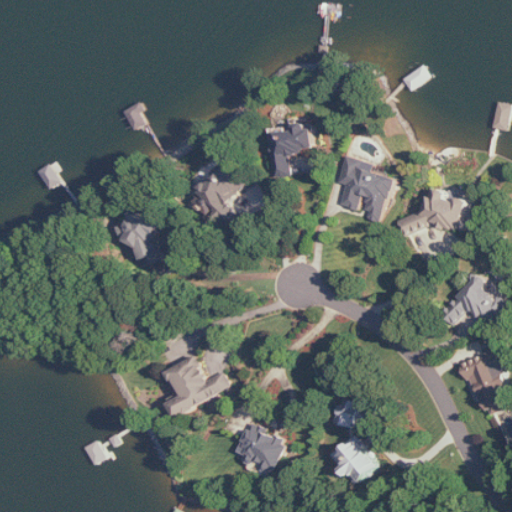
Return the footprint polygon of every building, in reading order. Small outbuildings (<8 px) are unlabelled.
[(280,176),(297,175),(296,153),(321,152),(320,124),(310,124),(310,119),(295,119),(295,128),(278,129),(280,176)] [(402,178),(380,171),(382,164),(355,156),(347,182),(354,184),(347,205),(367,211),(368,208),(376,211),(374,219),(388,223),(402,178)] [(254,181),(229,162),(199,202),(216,215),(219,211),(243,229),(250,219),(235,207),(254,181)] [(429,214),(417,213),(417,221),(411,234),(434,232),(438,222),(454,229),(470,231),(472,216),(475,208),(476,199),(466,198),(465,201),(453,200),(454,191),(440,189),(429,214)] [(145,243),(148,265),(172,261),(164,210),(139,214),(141,224),(126,226),(129,246),(145,243)] [(455,307),(464,317),(475,306),(494,325),(511,308),(511,296),(490,273),(455,307)] [(493,417),(511,409),(511,378),(501,351),(472,362),(493,417)] [(240,389),(232,372),(215,380),(204,356),(175,370),(188,397),(176,403),(182,416),(240,389)] [(366,404),(350,398),(340,422),(357,428),(366,404)] [(246,452),(256,456),(255,459),(268,465),(267,467),(282,473),(296,439),(258,424),(246,452)] [(366,486),(389,467),(364,435),(341,454),(366,486)]
